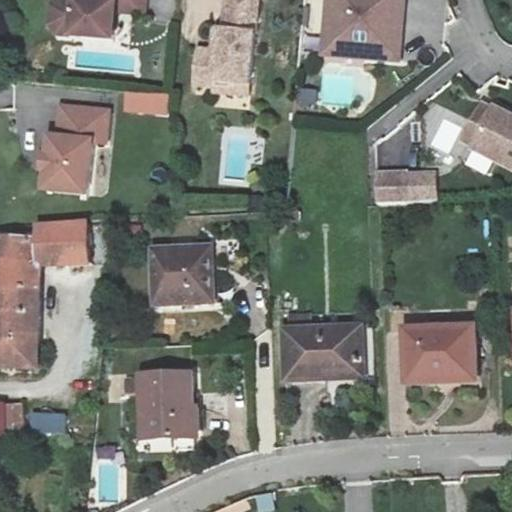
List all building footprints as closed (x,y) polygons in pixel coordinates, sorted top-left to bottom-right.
[(143,0),(55,0),(49,5),(47,26),(55,36),(81,38),(82,27),(111,30),(112,12),(142,14),(143,0)] [(255,0),(223,0),(221,32),(218,32),(216,53),(196,51),(193,86),(214,88),(214,83),(248,86),(255,0)] [(396,64),(401,0),(327,0),(324,40),(363,44),(362,61),(396,64)] [(111,30),(82,27),(81,38),(110,41),(111,30)] [(362,61),(363,44),(324,40),(322,58),(362,61)] [(214,83),(214,88),(213,93),(247,97),(248,86),(214,83)] [(174,118),(175,98),(128,97),(127,117),(174,118)] [(511,115),(485,103),(459,150),(511,176),(511,115)] [(107,112),(59,107),(55,139),(48,138),(46,158),(53,158),(51,172),(45,172),(43,191),(86,195),(91,143),(103,144),(107,112)] [(468,123),(449,113),(432,149),(451,158),(468,123)] [(442,172),(379,175),(381,209),(444,206),(442,172)] [(39,269),(90,270),(90,226),(40,228),(40,242),(0,241),(0,367),(41,369),(39,269)] [(206,255),(156,256),(157,313),(216,311),(215,291),(208,291),(206,255)] [(359,336),(288,339),(289,391),(329,389),(329,379),(360,377),(359,336)] [(477,338),(411,340),(411,393),(480,391),(477,338)] [(193,379),(144,380),(144,398),(151,399),(151,444),(194,443),(195,410),(193,379)] [(2,405),(0,405),(0,446),(2,446),(3,433),(31,430),(27,400),(2,405)] [(107,476),(107,499),(119,499),(119,476),(107,476)]
